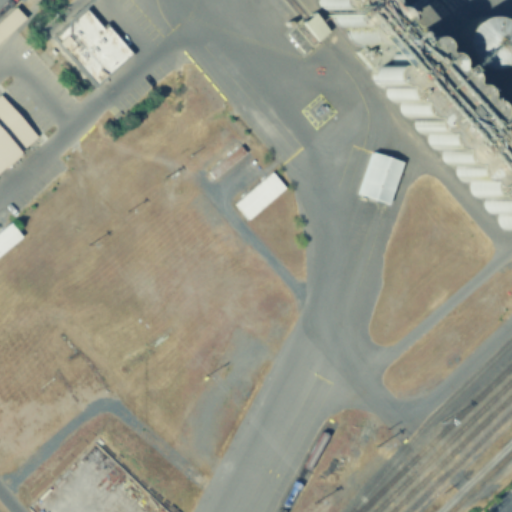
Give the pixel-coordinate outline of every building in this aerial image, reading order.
[(385,21),(366,0),(312,0),(355,48),(385,21)] [(0,16),(0,37),(22,16),(12,6),(0,16)] [(91,84),(127,53),(101,24),(98,26),(82,9),(67,23),(62,27),(50,38),(91,84)] [(313,41),(326,30),(309,11),(297,23),(313,41)] [(301,16),(319,36),(300,53),(282,33),(301,16)] [(462,53),(460,45),(460,37),(464,29),(469,23),(477,19),(485,18),(493,19),(500,23),(506,29),(509,37),(510,45),(508,53),(503,60),(497,65),(489,68),(481,68),(473,65),(466,60),(462,53)] [(407,35),(511,152),(511,223),(509,226),(368,69),(407,35)] [(511,113),(509,112),(503,106),(499,98),(499,90),(501,81),(505,74),(511,69),(511,113)] [(0,99),(31,133),(0,161),(0,99)] [(368,152),(396,162),(381,204),(353,195),(368,152)] [(0,250),(19,235),(7,221),(0,227),(0,250)]
